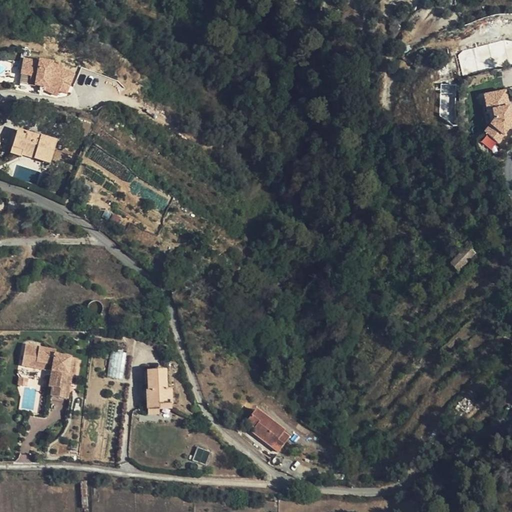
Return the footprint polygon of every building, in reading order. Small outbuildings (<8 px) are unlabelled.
[(18,64),(18,78),(34,78),(34,86),(44,86),(42,92),(55,98),(61,84),(68,87),(72,78),(59,73),(59,71),(50,64),(50,63),(37,63),(36,64),(18,64)] [(18,78),(18,86),(34,86),(34,78),(18,78)] [(61,84),(55,98),(62,101),(68,87),(61,84)] [(511,113),(508,89),(483,94),(491,140),(500,139),(499,134),(511,131),(511,113)] [(127,146),(101,129),(96,138),(121,155),(127,146)] [(49,166),(55,144),(16,133),(11,150),(21,153),(20,158),(49,166)] [(478,263),(474,255),(451,266),(456,274),(478,263)] [(56,367),(55,371),(63,373),(59,388),(55,388),(53,396),(67,399),(74,372),(78,373),(81,362),(59,356),(60,353),(30,345),(25,365),(49,370),(50,365),(56,367)] [(124,378),(127,352),(112,351),(109,377),(124,378)] [(63,373),(55,371),(51,387),(55,388),(59,388),(63,373)] [(143,394),(145,413),(157,412),(157,407),(169,406),(169,393),(166,393),(164,374),(145,375),(146,394),(143,394)] [(28,386),(31,378),(23,376),(21,384),(28,386)] [(157,407),(157,412),(158,414),(170,413),(169,406),(157,407)] [(259,410),(255,416),(264,422),(268,416),(259,410)] [(261,439),(282,453),(293,437),(287,432),(288,430),(268,416),(264,422),(255,416),(249,424),(256,429),(255,431),(263,436),(261,439)] [(511,446),(511,442),(510,440),(505,431),(491,439),(500,454),(511,446)] [(502,458),(500,454),(494,457),(496,462),(502,458)] [(198,469),(197,470),(197,471),(196,472),(195,476),(210,477),(211,470),(199,467),(198,468),(198,469)] [(346,475),(343,468),(332,472),(334,479),(346,475)]
